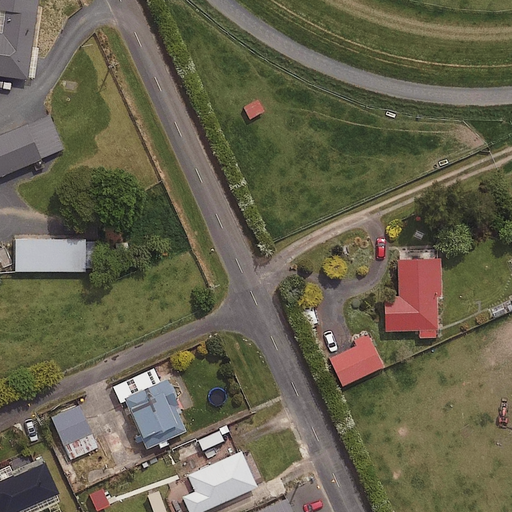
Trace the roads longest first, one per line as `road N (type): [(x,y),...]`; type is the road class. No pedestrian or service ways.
road 1 (unclassified): [(257,304),(120,0)]
road 2 (residential): [(0,418),(257,304)]
road 3 (unclassified): [(349,511),(257,304)]
